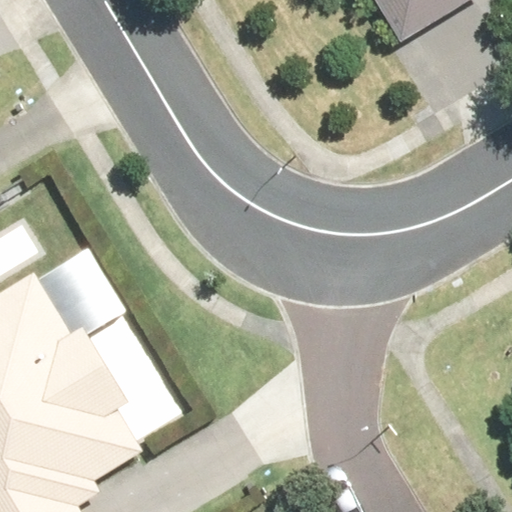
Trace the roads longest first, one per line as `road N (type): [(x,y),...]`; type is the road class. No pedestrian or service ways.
road 1 (residential): [(344,244),(295,232),(212,194),(97,0)]
road 2 (residential): [(380,511),(347,465),(337,368),(344,244)]
road 3 (residential): [(511,186),(401,238),(344,244)]
